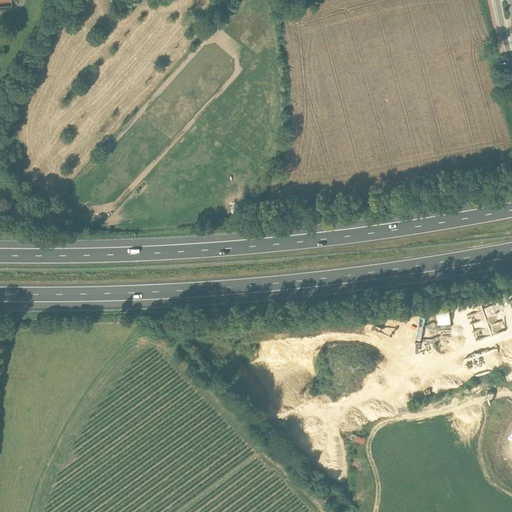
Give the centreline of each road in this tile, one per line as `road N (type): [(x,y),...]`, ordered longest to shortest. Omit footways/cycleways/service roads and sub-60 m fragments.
road 1 (motorway): [(511,209),(295,243),(0,256)]
road 2 (motorway): [(0,293),(228,287),(511,249)]
road 3 (track): [(324,511),(156,342),(131,357),(69,438),(40,511)]
